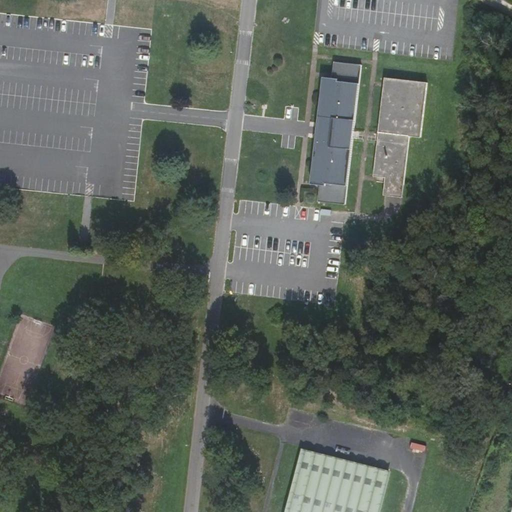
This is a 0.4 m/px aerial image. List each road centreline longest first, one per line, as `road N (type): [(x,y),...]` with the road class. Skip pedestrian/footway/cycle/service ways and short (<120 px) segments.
road 1 (unknown): [(203,410),(409,464),(415,472),(407,511)]
road 2 (unclassified): [(0,249),(218,272)]
